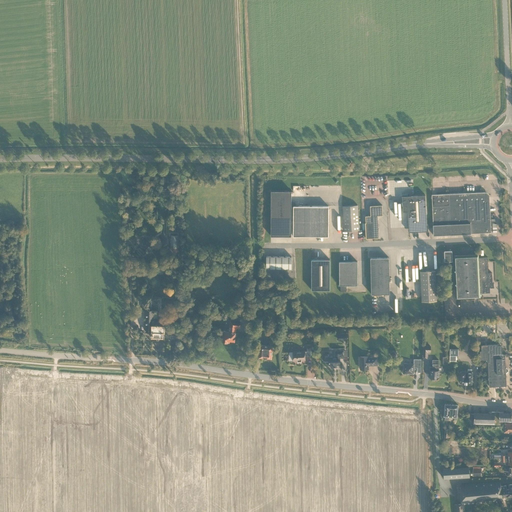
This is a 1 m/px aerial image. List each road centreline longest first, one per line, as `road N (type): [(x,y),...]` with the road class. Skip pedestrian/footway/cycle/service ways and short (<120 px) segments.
road 1 (tertiary): [(511,404),(0,350)]
road 2 (primary): [(0,158),(272,159),(441,142)]
road 3 (unclassified): [(267,245),(511,238)]
road 4 (tertiary): [(510,125),(505,0)]
